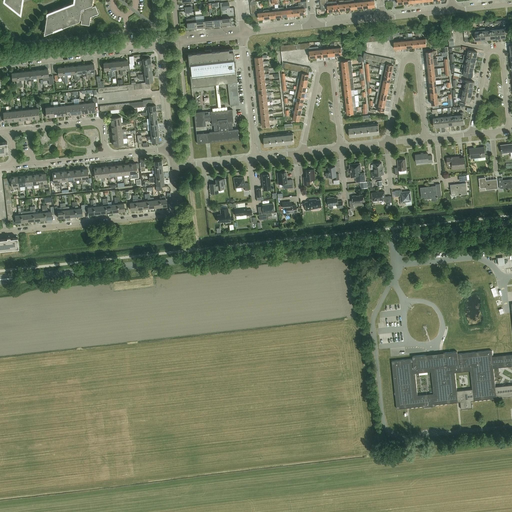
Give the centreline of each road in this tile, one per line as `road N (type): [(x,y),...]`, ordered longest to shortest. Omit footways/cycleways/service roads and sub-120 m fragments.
road 1 (secondary): [(511,222),(0,278)]
road 2 (residential): [(340,148),(331,71),(320,66),(301,152)]
road 3 (residential): [(509,130),(499,53),(488,49),(471,134)]
road 4 (residential): [(174,210),(0,233)]
road 5 (residential): [(423,139),(416,64),(403,59),(386,143)]
road 6 (unclassified): [(0,61),(157,44)]
road 7 (residential): [(255,157),(242,34)]
